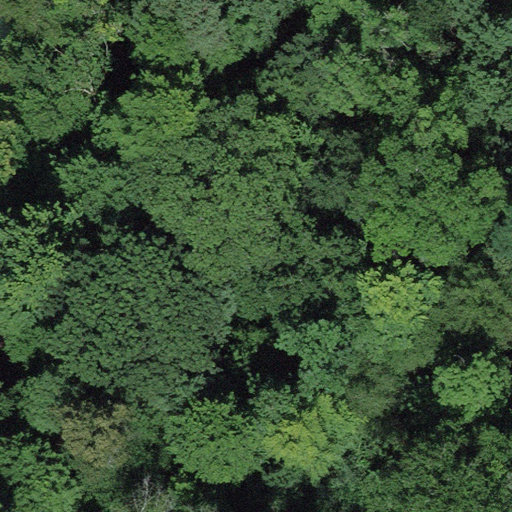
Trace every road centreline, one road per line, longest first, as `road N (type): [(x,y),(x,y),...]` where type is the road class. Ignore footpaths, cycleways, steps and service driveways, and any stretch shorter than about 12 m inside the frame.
road 1 (track): [(511,275),(90,173)]
road 2 (track): [(90,173),(0,426)]
